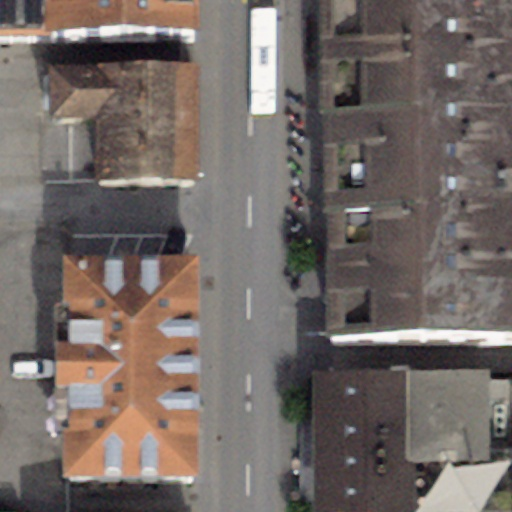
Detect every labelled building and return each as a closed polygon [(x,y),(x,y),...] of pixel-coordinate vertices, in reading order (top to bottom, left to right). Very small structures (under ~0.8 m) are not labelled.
[(202,0),(0,0),(0,35),(203,30),(202,0)] [(511,0),(316,0),(324,296),(324,318),(324,348),(511,346),(511,0)] [(50,121),(95,120),(96,182),(198,180),(196,64),(49,67),(50,121)] [(197,255),(62,256),(63,341),(54,341),(55,386),(63,386),(64,478),(200,477),(197,255)] [(511,511),(511,372),(317,371),(316,511),(511,511)]
